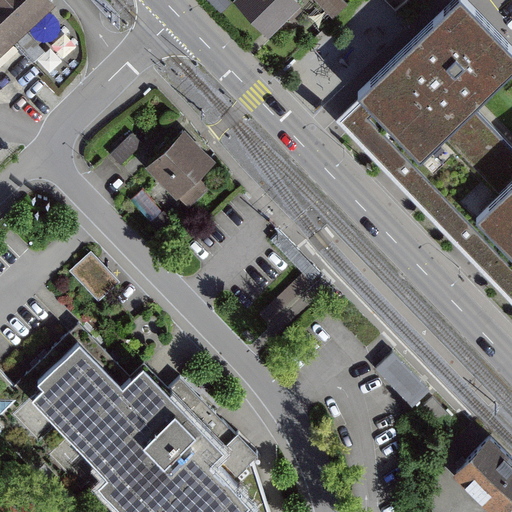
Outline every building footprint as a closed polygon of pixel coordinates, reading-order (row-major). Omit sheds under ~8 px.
[(0,0),(0,48),(53,0),(0,0)] [(243,0),(270,27),(298,0),(243,0)] [(320,0),(333,17),(348,5),(343,0),(320,0)] [(511,56),(511,34),(479,0),(442,0),(359,78),(368,87),(420,143),(468,98),(511,56)] [(511,167),(511,143),(468,98),(420,143),(368,87),(341,113),(511,292),(511,238),(476,202),(511,167)] [(216,153),(185,122),(146,159),(178,192),(180,191),(190,202),(210,182),(198,170),(216,153)] [(133,129),(111,151),(122,162),(144,140),(133,129)] [(511,167),(476,202),(511,238),(511,167)] [(172,218),(144,187),(132,198),(160,228),(172,218)] [(322,271),(280,229),(271,238),(307,275),(312,280),(322,271)] [(121,278),(91,248),(69,269),(99,300),(121,278)] [(130,365),(80,314),(16,378),(0,361),(0,419),(1,420),(12,410),(53,451),(73,431),(105,462),(95,471),(133,510),(130,511),(271,511),(272,511),(253,452),(259,447),(238,426),(236,427),(181,371),(172,380),(144,352),(130,365)] [(431,386),(394,347),(376,364),(413,403),(431,386)] [(454,414),(433,394),(424,403),(445,423),(454,414)] [(511,496),(511,448),(490,426),(453,464),(499,510),(511,496)]
